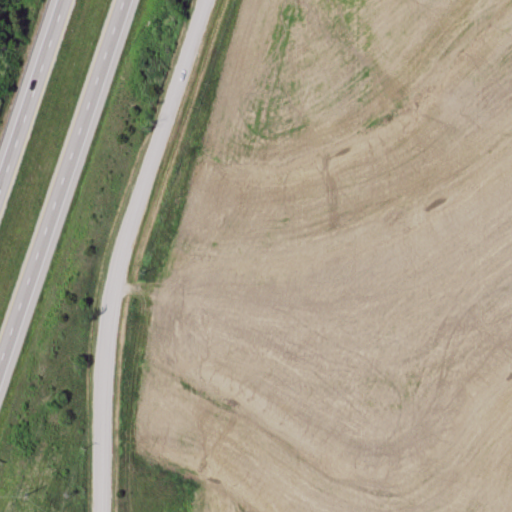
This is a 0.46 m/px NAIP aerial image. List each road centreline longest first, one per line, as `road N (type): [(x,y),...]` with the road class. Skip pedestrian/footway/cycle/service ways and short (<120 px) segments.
road 1 (residential): [(102,511),(109,316),(206,0)]
road 2 (motorway): [(0,366),(124,0)]
road 3 (motorway): [(61,0),(0,181)]
